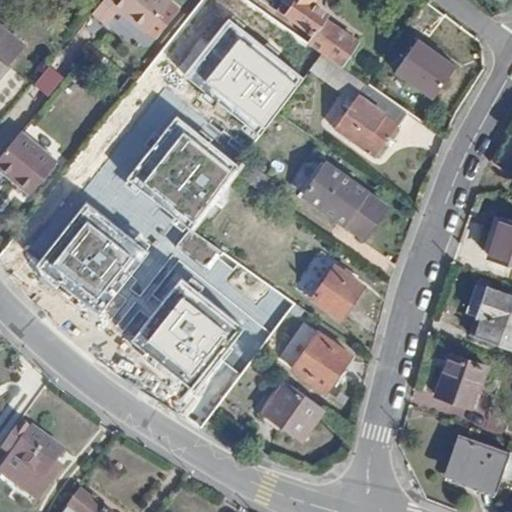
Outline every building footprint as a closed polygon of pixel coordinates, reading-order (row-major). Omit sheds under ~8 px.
[(104,0),(95,11),(109,22),(121,8),(149,30),(150,29),(159,37),(183,9),(172,0),(104,0)] [(286,0),(279,10),(315,36),(325,22),(328,18),(312,6),(315,0),(286,0)] [(0,57),(9,64),(28,42),(0,18),(0,57)] [(315,36),(309,44),(321,53),(342,67),(358,45),(325,22),(315,36)] [(0,57),(0,74),(9,64),(0,57)] [(336,79),(349,89),(357,78),(343,68),(336,79)] [(377,92),(346,136),(374,157),(406,112),(377,92)] [(144,120),(46,246),(78,272),(91,254),(88,251),(107,227),(103,224),(168,139),(144,120)] [(23,130),(0,157),(0,164),(34,192),(61,160),(23,130)] [(229,131),(168,214),(188,230),(231,173),(251,147),(229,131)] [(511,151),(499,170),(511,179),(511,151)] [(242,176),(261,189),(269,178),(251,164),(242,176)] [(326,164),(305,195),(345,224),(367,193),(326,164)] [(511,224),(502,221),(489,257),(511,265),(511,224)] [(201,257),(180,286),(192,294),(213,265),(201,257)] [(230,259),(224,268),(233,275),(240,266),(230,259)] [(333,267),(311,299),(340,319),(363,288),(333,267)] [(478,280),(460,331),(511,349),(511,296),(486,288),(487,283),(478,280)] [(193,300),(225,323),(236,307),(204,284),(193,300)] [(236,307),(225,323),(250,341),(267,317),(242,298),(236,307)] [(295,304),(252,362),(266,371),(309,314),(295,304)] [(293,365),(326,389),(350,356),(318,332),(293,365)] [(451,355),(436,395),(470,408),(480,381),(482,382),(488,368),(451,355)] [(262,416),(274,421),(262,449),(290,461),(307,417),(269,401),(262,416)] [(54,464),(62,452),(31,428),(30,428),(21,421),(0,449),(10,457),(0,471),(0,474),(37,501),(60,468),(54,464)] [(511,455),(461,438),(449,474),(498,490),(502,476),(511,479),(511,455)] [(69,509),(73,511),(109,511),(81,491),(69,509)]
